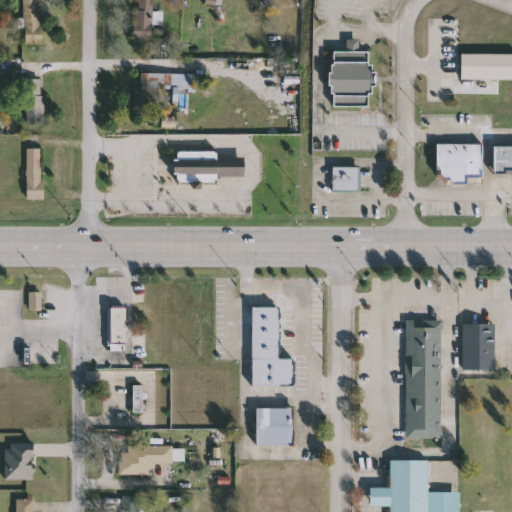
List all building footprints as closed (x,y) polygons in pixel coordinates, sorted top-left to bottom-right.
[(25,44),(25,0),(43,0),(43,44),(25,44)] [(153,0),(153,41),(136,41),(136,0),(153,0)] [(371,51),(372,107),(333,107),(332,52),(348,51),(347,40),(359,39),(360,51),(371,51)] [(460,51),(511,50),(511,77),(461,78),(460,51)] [(164,74),(164,106),(154,106),(153,117),(137,116),(137,73),(164,74)] [(25,79),(45,79),(45,124),(25,124),(25,79)] [(482,181),(441,181),(436,175),(436,143),(482,143),(482,181)] [(511,145),(511,173),(494,173),(494,145),(511,145)] [(27,199),(27,148),(43,148),(43,199),(27,199)] [(244,155),(244,174),(217,174),(217,181),(202,181),(202,188),(193,187),(193,181),(176,180),(176,173),(173,173),(173,157),(176,157),(176,149),(218,150),(217,155),(244,155)] [(136,192),(152,192),(152,151),(136,151),(136,192)] [(334,190),(334,167),(359,167),(359,190),(334,190)] [(42,292),(42,309),(30,309),(30,292),(42,292)] [(127,345),(109,345),(109,307),(127,307),(127,345)] [(281,358),(294,358),(294,386),(252,386),(252,307),(280,307),(281,358)] [(407,320),(442,320),(441,438),(406,438),(407,320)] [(463,370),(463,324),(496,324),(496,370),(463,370)] [(134,413),(134,385),(144,385),(144,413),(134,413)] [(257,445),(257,408),(294,408),(294,445),(257,445)] [(120,452),(128,452),(129,445),(177,447),(176,465),(151,465),(150,475),(120,475),(120,452)] [(391,511),(391,506),(370,506),(370,488),(391,488),(391,460),(429,460),(429,492),(460,492),(460,511),(391,511)] [(139,511),(121,511),(121,496),(139,496),(139,511)] [(35,511),(17,511),(17,499),(35,499),(35,511)]
